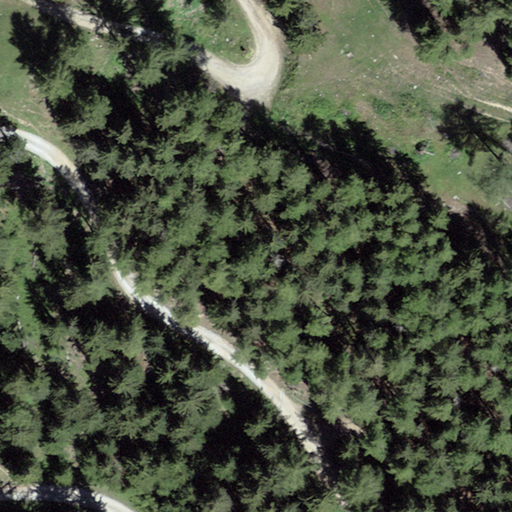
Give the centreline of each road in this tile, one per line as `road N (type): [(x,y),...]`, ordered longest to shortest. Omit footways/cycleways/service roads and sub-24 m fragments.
road 1 (unclassified): [(357,511),(249,367),(130,285),(69,165),(36,141),(0,131)]
road 2 (unclassified): [(47,0),(247,77),(268,66),(270,53),(245,0)]
road 3 (track): [(301,430),(343,430),(397,467),(498,511)]
road 4 (unclassified): [(0,493),(84,495),(123,511)]
